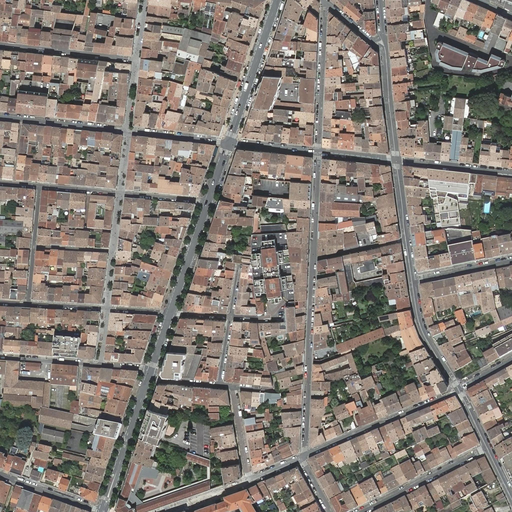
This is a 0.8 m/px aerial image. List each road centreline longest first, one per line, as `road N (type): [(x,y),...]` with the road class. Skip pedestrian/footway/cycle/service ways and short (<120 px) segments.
road 1 (residential): [(312,257),(306,454)]
road 2 (residential): [(306,454),(458,389)]
road 3 (tertiary): [(277,0),(228,142)]
road 4 (residential): [(324,1),(318,151)]
road 5 (tertiary): [(148,376),(103,511)]
road 6 (residential): [(487,448),(361,511)]
road 7 (residential): [(0,43),(136,59)]
road 8 (tertiary): [(0,116),(128,130)]
road 9 (residential): [(396,160),(383,33)]
road 10 (residential): [(458,389),(424,333),(412,279)]
